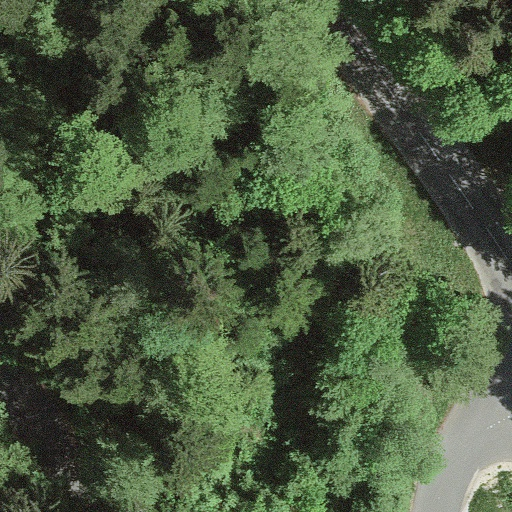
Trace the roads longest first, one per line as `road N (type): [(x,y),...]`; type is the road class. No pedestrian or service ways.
road 1 (tertiary): [(511,236),(333,0)]
road 2 (unclassified): [(511,388),(476,417),(454,460),(445,511)]
